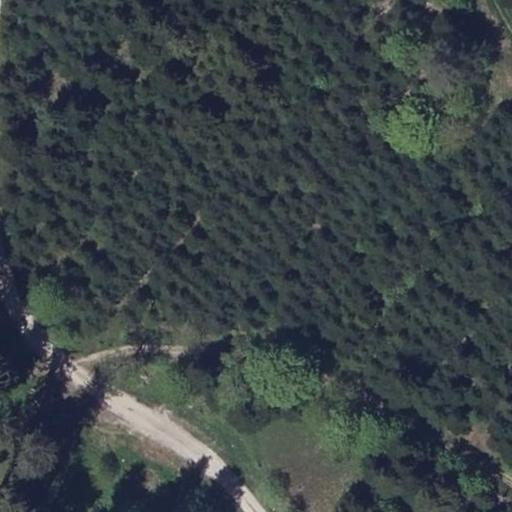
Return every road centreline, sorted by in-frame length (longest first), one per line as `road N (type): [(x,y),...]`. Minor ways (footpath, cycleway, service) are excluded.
road 1 (track): [(511,479),(276,362),(141,347),(54,373)]
road 2 (track): [(240,511),(54,373),(0,229)]
